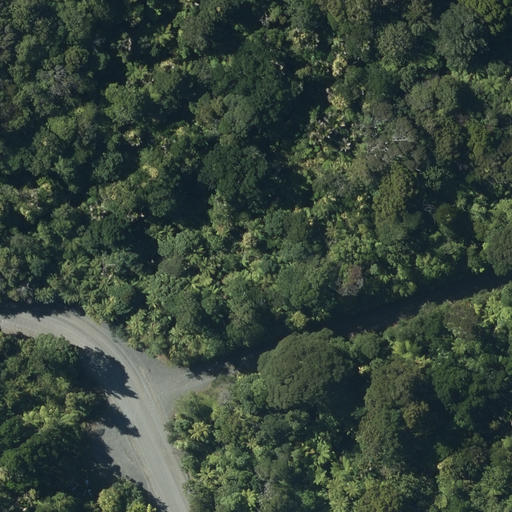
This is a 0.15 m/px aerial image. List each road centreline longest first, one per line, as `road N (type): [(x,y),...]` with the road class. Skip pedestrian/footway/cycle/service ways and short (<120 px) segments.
road 1 (track): [(128,395),(511,302)]
road 2 (unclassified): [(183,511),(128,395),(80,325),(0,307)]
